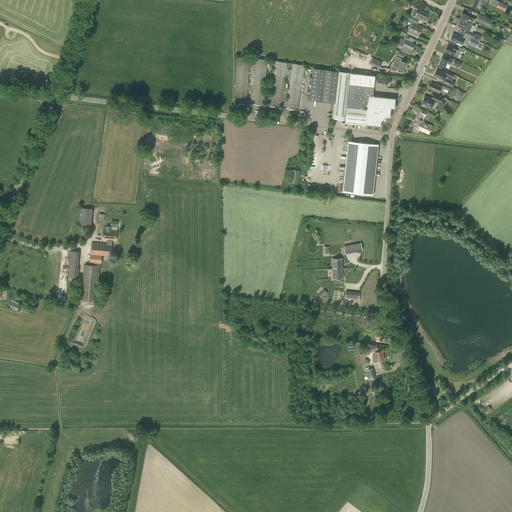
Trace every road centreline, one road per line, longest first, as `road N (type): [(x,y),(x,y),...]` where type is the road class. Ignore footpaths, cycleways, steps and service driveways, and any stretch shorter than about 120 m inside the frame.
road 1 (unclassified): [(391,136),(53,96)]
road 2 (unclassified): [(428,421),(383,284),(391,136)]
road 3 (unclassified): [(391,136),(452,0)]
road 4 (unclassified): [(0,232),(53,96)]
